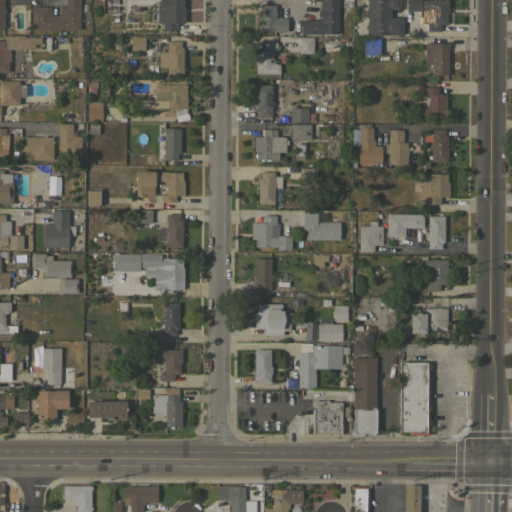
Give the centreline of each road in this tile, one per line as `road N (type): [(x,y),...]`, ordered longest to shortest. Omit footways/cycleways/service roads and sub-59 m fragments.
road 1 (residential): [(214,0),(206,460)]
road 2 (tertiary): [(491,0),(487,388)]
road 3 (tertiary): [(206,460),(0,459)]
road 4 (tertiary): [(412,460),(206,460)]
